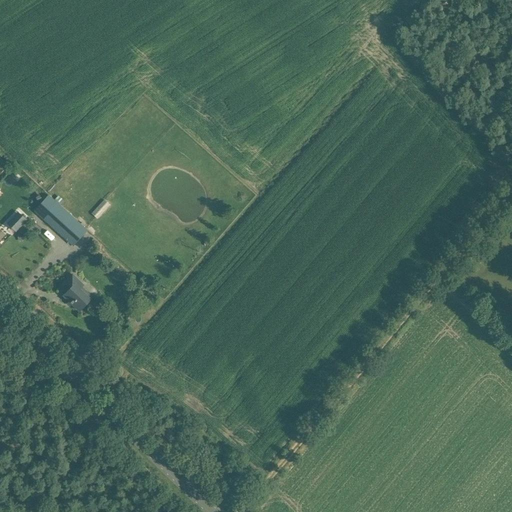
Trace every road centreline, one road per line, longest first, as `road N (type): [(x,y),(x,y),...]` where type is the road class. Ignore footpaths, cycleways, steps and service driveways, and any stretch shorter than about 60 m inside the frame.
road 1 (track): [(241,511),(511,195)]
road 2 (secondary): [(207,511),(0,304)]
road 3 (track): [(511,165),(394,42)]
